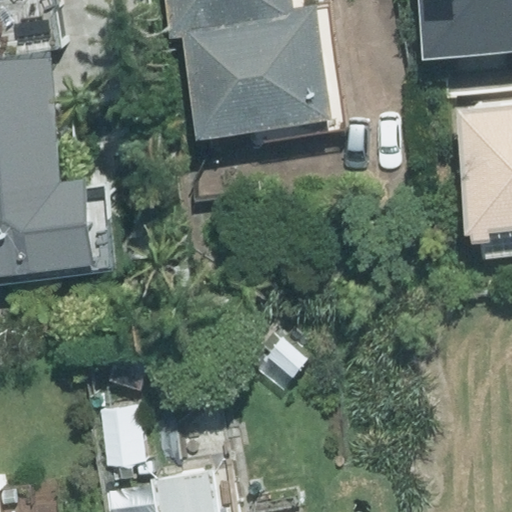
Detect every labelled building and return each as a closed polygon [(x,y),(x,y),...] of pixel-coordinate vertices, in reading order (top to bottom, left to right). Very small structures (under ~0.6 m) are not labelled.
[(172,0),(174,15),(192,12),(208,123),(348,103),(332,0),(172,0)] [(511,0),(437,0),(445,85),(511,79),(511,0)] [(52,39),(0,46),(0,254),(106,240),(95,163),(71,166),(52,39)] [(511,90),(469,94),(480,214),(511,210),(511,90)] [(138,402),(105,407),(112,457),(146,452),(138,402)] [(0,511),(28,511),(28,509),(12,511),(6,469),(0,469),(0,511)]
